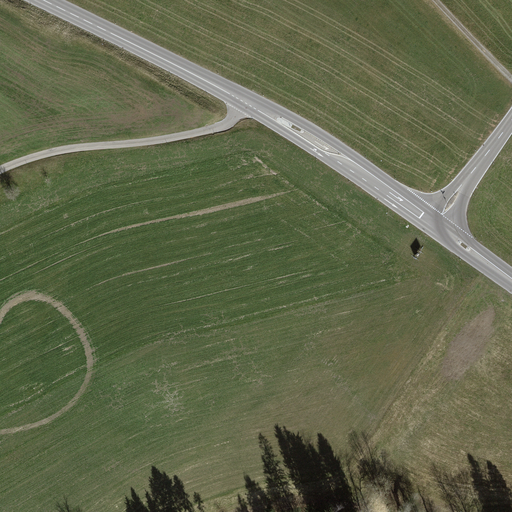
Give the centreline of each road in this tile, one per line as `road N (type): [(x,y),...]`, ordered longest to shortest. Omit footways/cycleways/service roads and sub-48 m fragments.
road 1 (tertiary): [(435,225),(305,134),(42,0)]
road 2 (track): [(0,170),(75,148),(212,129),(246,102)]
road 3 (tertiary): [(511,118),(435,225)]
